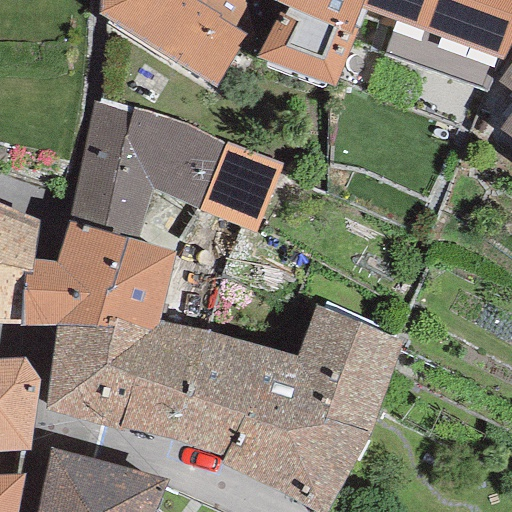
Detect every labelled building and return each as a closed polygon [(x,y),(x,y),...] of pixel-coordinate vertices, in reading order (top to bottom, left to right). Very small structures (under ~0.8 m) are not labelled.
[(97,0),(97,15),(214,91),(245,35),(231,28),(250,0),(97,0)] [(426,70),(451,0),(271,0),(270,2),(283,7),(255,59),(332,87),(363,8),(399,23),(382,56),(426,70)] [(511,41),(511,0),(451,0),(426,70),(486,93),(503,59),(511,41)] [(511,62),(497,83),(511,93),(511,110),(498,129),(511,139),(511,62)] [(130,115),(93,103),(67,218),(136,241),(152,190),(199,207),(221,139),(131,111),(130,115)] [(282,164),(225,143),(200,213),(255,234),(282,164)] [(33,258),(39,221),(0,204),(0,324),(19,325),(24,271),(33,272),(33,258)] [(173,252),(67,222),(56,263),(46,262),(33,258),(33,272),(24,271),(19,325),(41,325),(54,326),(105,327),(107,317),(148,328),(155,330),(158,320),(173,252)] [(296,357),(158,320),(155,330),(148,328),(117,428),(225,458),(220,464),(307,511),(324,511),(366,441),(400,341),(315,305),(296,357)] [(107,317),(105,327),(54,326),(44,412),(117,428),(148,328),(107,317)] [(22,359),(0,360),(0,477),(16,477),(20,451),(28,451),(37,378),(22,359)] [(166,480),(49,448),(35,511),(151,511),(154,507),(166,480)] [(0,511),(15,511),(23,477),(16,477),(0,477),(0,511)]
